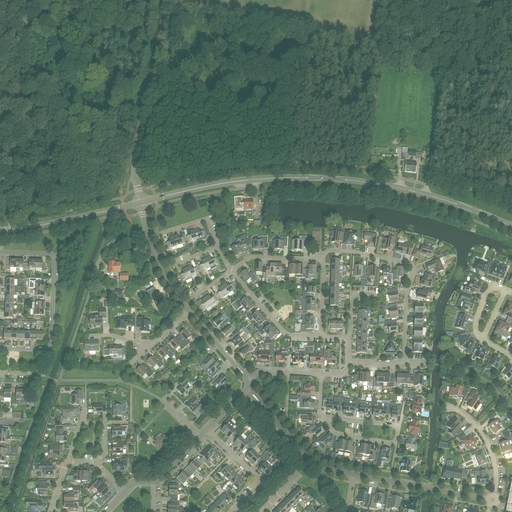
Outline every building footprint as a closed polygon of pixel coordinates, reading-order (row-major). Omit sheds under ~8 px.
[(405,172),(415,173),(416,163),(413,162),(413,160),(410,160),(410,162),(406,162),(405,172)] [(236,199),(236,210),(242,210),(253,209),(253,198),(242,199),(242,198),(236,199)] [(205,234),(204,231),(199,232),(198,229),(194,230),(197,240),(198,242),(207,240),(206,237),(205,234)] [(188,242),(197,240),(194,230),(189,231),(190,235),(186,236),(188,242)] [(331,235),(330,242),(339,243),(339,242),(342,242),(343,239),(344,233),(340,232),(340,231),(334,230),(333,232),(331,232),(330,235),(331,235)] [(344,239),(343,244),(346,244),(353,245),(354,237),(357,237),(357,232),(345,231),(344,239)] [(365,233),(364,239),(364,240),(367,241),(367,247),(374,248),(376,234),(365,233)] [(178,235),(173,236),(176,246),(185,243),(183,237),(179,239),(178,235)] [(242,245),(247,243),(244,235),(241,236),(242,240),(237,241),(235,242),(236,245),(233,247),(234,250),(233,251),(234,255),(235,255),(235,256),(236,256),(239,255),(239,254),(244,252),(242,245)] [(176,246),(173,236),(169,238),(170,242),(166,243),(167,249),(176,246)] [(267,244),(267,237),(260,236),(260,240),(254,240),(254,244),(253,244),(253,249),(254,249),(254,250),(257,250),(258,250),(258,249),(263,249),(264,244),(267,244)] [(306,248),(306,236),(299,236),(299,241),(292,240),(292,250),(293,250),(293,251),(293,252),(296,252),(296,251),(297,250),(302,251),(302,248),(306,248)] [(287,247),(287,238),(280,237),(280,241),(274,241),(274,245),(273,245),(273,250),(274,250),(274,251),(277,251),(277,250),(283,250),(283,247),(287,247)] [(393,246),(395,238),(389,237),(389,240),(383,239),(382,244),(383,244),(382,249),(389,251),(390,245),(393,246)] [(406,245),(403,244),(404,241),(403,241),(399,240),(398,240),(398,242),(398,243),(399,243),(397,251),(403,253),(403,254),(407,255),(408,250),(412,251),(413,244),(406,243),(406,245)] [(433,249),(422,245),(420,251),(415,249),(412,256),(418,258),(420,254),(431,257),(433,249)] [(444,257),(443,254),(434,258),(435,261),(431,262),(425,265),(428,271),(434,268),(436,273),(444,270),(439,259),(444,257)] [(210,268),(211,269),(216,267),(215,265),(218,264),(215,258),(211,260),(210,257),(205,259),(210,268)] [(16,268),(17,259),(11,259),(11,260),(10,260),(10,263),(7,263),(7,272),(10,272),(10,271),(11,271),(12,271),(12,268),(16,268)] [(26,271),(26,264),(23,263),(23,260),(23,259),(17,259),(16,268),(16,271),(19,271),(19,270),(19,269),(23,269),(23,271),(26,271)] [(26,264),(26,271),(29,271),(29,269),(35,269),(36,259),(30,259),(30,260),(29,260),(29,264),(26,264)] [(36,259),(35,269),(42,269),(42,271),(45,271),(45,264),(42,264),(42,260),(36,259)] [(205,270),(210,268),(205,259),(201,261),(203,264),(199,266),(202,274),(206,272),(205,270)] [(476,260),(473,268),(484,272),(487,264),(476,260)] [(120,272),(120,264),(114,263),(114,262),(109,262),(109,273),(114,273),(114,272),(120,272)] [(490,274),(502,279),(507,266),(503,265),(503,266),(499,265),(500,264),(499,263),(496,262),(495,262),(494,263),(491,271),(490,271),(491,272),(490,274)] [(265,273),(266,266),(262,266),(262,263),(256,263),(255,273),(265,273)] [(275,276),(276,264),(270,264),(270,270),(266,270),(266,276),(275,276)] [(282,265),(276,264),(275,276),(285,277),(285,271),(281,271),(282,265)] [(289,275),(296,275),(296,265),(289,265),(289,270),(286,270),(285,277),(289,277),(289,275)] [(296,278),(302,278),(305,278),(305,271),(302,271),(303,265),(296,265),(296,275),(296,278)] [(305,272),(305,279),(310,279),(310,278),(313,278),(315,277),(315,276),(316,266),(309,265),(308,272),(305,272)] [(190,266),(186,268),(191,277),(199,273),(196,267),(192,269),(190,266)] [(365,273),(362,273),(362,266),(355,266),(355,276),(362,277),(362,280),(365,280),(365,273)] [(369,267),(368,277),(368,279),(369,280),(372,280),(373,279),(373,277),(375,277),(375,281),(378,281),(379,274),(379,269),(376,269),(376,267),(369,267)] [(391,286),(392,274),(389,274),(389,267),(383,267),(383,277),(386,277),(386,282),(388,282),(388,286),(391,286)] [(191,277),(186,268),(182,270),(183,273),(179,275),(182,281),(185,280),(186,281),(191,279),(191,277)] [(393,274),(392,280),(398,280),(398,277),(403,278),(403,268),(397,268),(396,270),(393,270),(393,274)] [(251,282),(256,278),(253,273),(250,275),(246,269),(241,273),(247,282),(250,279),(251,282)] [(431,280),(432,275),(425,273),(424,278),(422,278),(420,285),(430,287),(431,280)] [(36,288),(36,290),(45,290),(46,284),(45,284),(41,284),(41,281),(40,281),(41,279),(29,279),(29,288),(36,288)] [(466,285),(464,291),(473,294),(474,291),(478,292),(480,285),(471,282),(469,286),(466,285)] [(222,286),(228,294),(230,297),(234,294),(232,291),(235,289),(232,284),(228,286),(226,283),(222,286)] [(220,299),(228,294),(222,286),(218,288),(220,292),(217,294),(220,299)] [(157,293),(154,287),(146,291),(149,297),(152,296),(158,306),(165,302),(159,292),(157,293)] [(302,296),(308,297),(308,294),(315,294),(315,288),(307,287),(307,291),(303,291),(302,296)] [(398,301),(396,289),(387,290),(388,294),(390,302),(398,301)] [(430,297),(431,290),(427,289),(426,293),(418,291),(417,297),(426,300),(427,296),(430,297)] [(45,290),(36,290),(36,297),(34,296),(32,297),(32,299),(34,300),(41,300),(41,297),(44,297),(44,296),(45,297),(45,290)] [(123,301),(124,295),(112,292),(111,298),(123,301)] [(468,307),(472,309),(474,302),(469,300),(468,299),(469,297),(462,294),(460,300),(462,300),(459,307),(467,310),(468,307)] [(208,295),(205,298),(210,306),(218,301),(214,296),(211,298),(208,295)] [(308,297),(302,296),(302,305),(314,306),(314,305),(315,304),(315,301),(315,300),(308,300),(308,297)] [(210,306),(205,298),(201,301),(203,304),(199,306),(203,311),(210,306)] [(241,305),(244,308),(250,303),(246,298),(241,302),(239,299),(234,303),(238,308),(241,305)] [(33,309),(44,309),(44,307),(45,307),(45,303),(44,303),(41,303),(41,300),(34,300),(33,303),(32,303),(32,309),(33,309)] [(250,303),(244,308),(246,310),(243,313),(246,318),(251,314),(249,311),(254,307),(250,303)] [(398,317),(396,304),(385,306),(385,310),(388,310),(389,315),(387,316),(388,318),(398,317)] [(414,316),(423,316),(423,304),(415,304),(414,316)] [(314,306),(302,305),(302,314),(308,315),(308,312),(314,312),(314,306)] [(44,309),(33,309),(33,319),(40,319),(40,316),(43,316),(44,316),(45,312),(44,312),(44,309)] [(99,309),(99,315),(90,316),(90,325),(97,325),(102,325),(102,318),(106,318),(106,309),(99,309)] [(511,312),(506,309),(503,315),(509,317),(508,320),(511,322),(511,312)] [(253,319),(255,322),(262,316),(258,312),(253,316),(251,314),(246,318),(250,322),(253,319)] [(308,315),(302,314),(301,323),(314,324),(314,318),(308,317),(308,315)] [(464,330),(468,317),(459,314),(455,327),(464,330)] [(216,320),(213,322),(217,327),(222,323),(224,325),(230,320),(228,317),(224,320),(221,316),(220,316),(218,315),(215,318),(216,320)] [(257,330),(258,331),(263,327),(261,325),(265,321),(262,316),(255,322),(258,324),(254,327),(255,328),(257,330)] [(414,316),(414,328),(422,328),(426,328),(426,326),(425,325),(422,325),(423,316),(414,316)] [(150,325),(150,320),(145,320),(145,317),(137,317),(137,324),(141,324),(141,332),(149,332),(149,325),(150,325)] [(116,320),(115,329),(126,329),(126,325),(132,325),(132,318),(122,318),(122,320),(116,320)] [(384,325),(384,328),(388,327),(389,334),(397,332),(395,320),(385,322),(379,323),(378,323),(378,326),(384,325)] [(500,322),(497,327),(507,332),(509,327),(511,328),(511,324),(507,322),(505,325),(500,322)] [(314,324),(301,323),(301,333),(307,333),(307,330),(314,330),(314,324)] [(263,327),(258,331),(262,335),(265,333),(267,335),(273,330),(269,325),(264,329),(263,327)] [(233,336),(239,331),(237,328),(233,331),(229,326),(222,333),(226,337),(231,333),(233,336)] [(506,335),(507,332),(497,327),(494,334),(499,336),(499,335),(506,338),(508,335),(506,335)] [(414,328),(414,340),(422,340),(422,328),(414,328)] [(180,335),(178,337),(186,347),(190,343),(187,339),(191,336),(189,334),(190,334),(187,331),(186,331),(184,329),(179,334),(180,335)] [(273,330),(267,335),(269,338),(266,340),(269,344),(272,344),(273,343),(275,342),(272,339),(277,334),(273,330)] [(242,334),(239,331),(233,336),(236,339),(231,343),(235,348),(237,345),(239,347),(244,343),(238,337),(242,334)] [(470,355),(475,344),(469,342),(469,341),(468,340),(467,337),(466,337),(465,333),(452,337),(454,341),(458,339),(459,343),(459,345),(459,347),(460,348),(461,350),(463,350),(465,349),(467,350),(465,353),(470,355)] [(186,347),(178,337),(175,339),(174,338),(169,342),(171,345),(170,345),(173,348),(174,348),(175,350),(179,347),(182,350),(186,347)] [(421,348),(422,340),(414,340),(413,352),(424,353),(424,348),(421,348)] [(95,352),(95,351),(99,351),(99,342),(99,341),(95,341),(95,342),(88,342),(88,341),(85,341),(85,343),(85,352),(88,351),(88,352),(90,355),(95,354),(95,352)] [(251,344),(248,341),(242,346),(245,349),(240,353),(244,358),(251,352),(247,347),(251,344)] [(397,349),(394,344),(387,344),(384,349),(387,355),(393,355),(397,349)] [(175,355),(166,345),(164,348),(163,347),(158,351),(159,353),(159,354),(161,357),(162,356),(164,358),(167,355),(170,359),(175,355)] [(122,346),(109,346),(109,350),(104,350),(104,356),(109,356),(109,354),(122,354),(122,346)] [(264,364),(264,352),(261,352),(261,347),(258,347),(253,355),(256,356),(257,354),(258,354),(258,364),(264,364)] [(270,352),(264,352),(264,364),(269,364),(270,354),(273,354),(273,347),(270,347),(270,352)] [(276,347),(273,347),(273,354),(276,354),(275,362),(281,362),(281,353),(276,352),(276,347)] [(310,363),(315,364),(316,354),(313,354),(313,347),(307,347),(307,349),(307,356),(310,356),(310,363)] [(290,355),(290,348),(287,348),(287,349),(285,349),(284,351),(284,353),(281,353),(281,362),(287,362),(287,355),(290,355)] [(293,348),(290,348),(290,355),(293,355),(292,363),(298,363),(299,351),(293,350),(293,348)] [(475,350),(471,359),(474,360),(476,357),(477,357),(477,358),(482,361),(485,356),(486,356),(488,352),(484,350),(484,349),(483,348),(482,348),(481,349),(479,352),(475,350)] [(307,356),(307,349),(304,349),(304,351),(299,351),(298,363),(304,363),(304,355),(307,356)] [(316,354),(315,364),(321,364),(321,356),(324,356),(324,349),(321,349),(321,351),(316,351),(316,354)] [(335,364),(336,355),(331,354),(332,351),(325,350),(324,357),(327,357),(327,364),(335,364)] [(164,365),(155,355),(153,357),(152,356),(147,361),(149,363),(148,363),(150,366),(151,366),(153,368),(156,365),(160,368),(164,365)] [(208,369),(215,361),(210,356),(205,361),(201,356),(195,362),(202,368),(204,366),(208,369)] [(500,365),(502,361),(499,359),(499,358),(498,357),(497,356),(496,357),(494,360),(490,357),(484,368),(487,370),(487,369),(488,370),(489,370),(490,370),(491,369),(492,369),(493,368),(493,367),(496,369),(499,364),(500,365)] [(220,366),(215,361),(208,369),(211,372),(208,374),(212,378),(217,373),(215,371),(220,366)] [(153,374),(144,364),(142,366),(141,365),(136,370),(138,372),(137,373),(140,376),(140,375),(142,377),(146,374),(149,378),(153,374)] [(509,379),(511,375),(511,366),(511,367),(510,367),(508,370),(504,367),(500,372),(504,375),(509,379)] [(363,386),(363,373),(357,373),(357,376),(350,376),(350,384),(359,384),(359,385),(360,386),(363,386)] [(370,374),(363,373),(363,386),(367,386),(367,387),(372,387),(373,378),(370,378),(370,374)] [(383,383),(383,374),(377,374),(376,378),(374,378),(373,387),(379,387),(379,383),(383,383)] [(393,388),(393,387),(393,380),(393,379),(390,379),(390,374),(383,374),(383,383),(387,383),(387,388),(393,388)] [(396,380),(393,380),(393,387),(396,387),(396,385),(400,385),(400,384),(403,384),(403,375),(397,374),(396,380)] [(410,375),(403,375),(403,384),(407,384),(407,387),(413,388),(413,381),(409,381),(410,375)] [(414,386),(418,386),(419,387),(422,387),(422,386),(424,386),(424,381),(423,381),(423,375),(417,375),(417,378),(414,378),(414,386)] [(227,381),(222,376),(218,381),(215,378),(211,384),(215,387),(217,385),(220,388),(223,390),(228,384),(226,382),(227,381)] [(184,383),(186,381),(184,379),(180,384),(182,386),(177,390),(182,395),(189,388),(184,383)] [(300,389),(300,395),(307,395),(310,396),(311,392),(314,392),(314,384),(302,384),(302,389),(300,389)] [(464,397),(467,389),(456,385),(455,389),(451,387),(451,388),(449,387),(448,392),(449,393),(449,395),(452,397),(456,399),(457,396),(460,397),(461,395),(464,397)] [(1,393),(1,401),(4,401),(4,399),(10,399),(11,394),(12,394),(12,389),(7,389),(7,390),(4,390),(4,393),(1,393)] [(22,398),(25,398),(26,391),(17,390),(16,395),(13,395),(12,402),(12,405),(18,405),(18,400),(22,400),(22,398)] [(473,390),(468,397),(472,400),(467,407),(471,409),(472,409),(475,411),(480,404),(477,401),(478,399),(475,396),(477,393),(473,390)] [(82,398),(82,391),(75,391),(75,395),(72,395),(72,397),(70,397),(70,404),(72,404),(72,405),(79,405),(79,398),(82,398)] [(191,411),(198,404),(193,399),(196,396),(194,394),(189,399),(191,401),(186,406),(191,411)] [(341,399),(342,394),(339,394),(338,398),(333,397),(333,402),(332,412),(337,412),(338,404),(341,405),(342,399),(341,399)] [(314,408),(314,400),(307,400),(307,396),(300,396),(300,402),(299,402),(299,408),(304,408),(314,408)] [(422,398),(415,397),(414,403),(413,403),(412,411),(412,412),(413,412),(413,413),(414,413),(415,413),(416,413),(416,412),(416,411),(421,412),(422,405),(421,404),(422,398)] [(342,399),(341,405),(344,405),(343,413),(348,413),(349,404),(349,400),(342,399)] [(357,409),(358,399),(355,399),(355,402),(352,402),(352,403),(351,404),(349,404),(348,413),(353,414),(354,409),(357,409)] [(361,399),(358,399),(357,409),(359,410),(359,414),(364,415),(365,405),(360,405),(361,399)] [(365,405),(364,415),(365,415),(365,416),(366,416),(368,417),(369,416),(369,415),(370,408),(373,408),(374,401),(374,399),(371,399),(371,402),(366,401),(365,405)] [(380,417),(381,407),(382,403),(376,403),(376,401),(374,401),(373,408),(372,413),(372,416),(380,417)] [(386,410),(389,410),(390,403),(387,403),(387,404),(382,403),(381,407),(380,417),(386,417),(386,410)] [(391,418),(397,418),(398,405),(395,405),(395,404),(390,403),(389,410),(392,410),(391,418)] [(106,404),(93,404),(93,409),(93,414),(92,414),(100,414),(100,412),(102,412),(102,407),(106,407),(106,404)] [(118,404),(117,405),(117,406),(113,406),(113,416),(122,416),(122,411),(126,411),(126,404),(118,404)] [(203,408),(198,404),(191,411),(196,416),(201,411),(203,413),(208,408),(206,406),(203,408)] [(75,416),(75,410),(63,410),(63,416),(61,416),(61,417),(59,417),(59,422),(61,422),(61,423),(67,423),(71,423),(73,423),(73,416),(75,416)] [(301,423),(306,423),(306,426),(310,426),(310,424),(310,422),(311,422),(312,416),(306,416),(306,413),(299,412),(298,419),(301,419),(301,423)] [(495,421),(493,418),(496,415),(494,413),(489,418),(491,421),(493,423),(489,426),(488,427),(491,431),(498,425),(502,423),(498,419),(495,421)] [(221,430),(225,434),(232,427),(234,425),(230,421),(232,419),(230,417),(225,422),(227,424),(221,430)] [(453,437),(461,428),(458,426),(460,424),(459,423),(459,422),(456,419),(455,420),(454,418),(451,422),(450,421),(447,425),(448,425),(447,427),(450,429),(448,432),(453,437)] [(419,425),(419,420),(413,419),(412,424),(409,424),(408,431),(411,431),(411,433),(412,434),(414,434),(415,434),(417,434),(417,432),(418,432),(419,425)] [(239,433),(239,432),(243,428),(244,428),(242,425),(238,429),(237,428),(236,428),(234,430),(232,427),(225,434),(229,438),(236,431),(237,431),(239,433)] [(308,433),(310,435),(312,434),(314,434),(317,436),(323,431),(318,425),(314,429),(311,426),(303,433),(305,436),(308,433)] [(501,429),(498,425),(491,431),(494,434),(495,434),(501,429)] [(127,426),(119,426),(119,429),(112,429),(112,437),(117,437),(116,436),(122,436),(122,432),(126,432),(126,429),(127,429),(127,426)] [(0,430),(0,436),(7,437),(7,430),(9,431),(9,428),(1,427),(0,430)] [(67,433),(63,433),(63,428),(57,428),(57,433),(56,433),(56,441),(67,441),(67,433)] [(322,436),(316,441),(319,445),(321,444),(322,444),(325,447),(327,446),(331,446),(332,440),(325,433),(322,436)] [(464,433),(458,438),(460,441),(461,441),(462,443),(460,444),(460,445),(460,446),(460,447),(461,448),(462,448),(463,447),(465,446),(468,450),(477,443),(470,434),(467,436),(464,433)] [(500,449),(509,446),(511,445),(511,440),(511,436),(509,433),(503,436),(504,439),(503,439),(503,440),(504,442),(500,444),(499,445),(500,449)] [(167,438),(162,435),(161,436),(158,439),(156,437),(153,440),(155,442),(154,443),(159,447),(165,440),(167,438)] [(0,446),(6,446),(6,439),(10,440),(10,437),(7,437),(0,436),(0,446)] [(234,443),(238,447),(245,440),(241,436),(234,443)] [(249,443),(252,446),(258,439),(256,436),(254,438),(249,443)] [(405,448),(415,450),(415,449),(416,449),(416,448),(416,447),(416,446),(416,442),(415,442),(416,437),(409,436),(408,441),(406,441),(405,448)] [(258,448),(257,446),(257,445),(259,443),(260,442),(258,439),(252,446),(254,448),(246,456),(246,457),(245,457),(245,458),(248,461),(249,461),(249,460),(250,460),(257,453),(258,452),(260,450),(258,448)] [(245,440),(238,447),(242,451),(249,444),(245,440)] [(344,451),(346,442),(340,440),(339,443),(336,442),(334,454),(337,455),(337,454),(338,452),(344,453),(344,451)] [(354,450),(351,449),(352,443),(346,442),(344,451),(344,453),(350,454),(349,456),(352,457),(354,450)] [(112,450),(113,454),(116,454),(116,457),(120,457),(120,454),(123,454),(123,448),(127,448),(127,443),(119,443),(119,446),(111,446),(111,450),(112,450)] [(365,458),(368,446),(361,444),(360,451),(357,451),(356,457),(362,458),(362,457),(365,458)] [(0,455),(6,456),(6,449),(8,449),(8,446),(6,446),(0,446),(0,455)] [(62,453),(62,446),(55,446),(55,447),(50,447),(50,451),(48,451),(48,457),(53,457),(53,459),(57,459),(57,457),(60,457),(60,453),(62,453)] [(208,446),(204,450),(211,457),(214,455),(215,457),(217,455),(219,457),(221,455),(216,450),(214,452),(208,446)] [(374,447),(368,446),(365,458),(369,458),(368,460),(374,461),(375,454),(372,453),(374,447)] [(511,454),(509,446),(500,449),(502,453),(503,453),(503,454),(508,452),(508,455),(510,454),(510,458),(511,457),(511,454)] [(380,462),(381,460),(384,460),(385,460),(385,459),(388,459),(390,449),(382,448),(381,451),(378,451),(375,467),(379,467),(380,466),(381,465),(381,463),(381,462),(380,462)] [(209,460),(211,457),(204,450),(200,454),(206,460),(204,463),(209,468),(211,465),(209,463),(211,462),(209,460)] [(475,455),(479,466),(487,463),(482,452),(477,454),(476,451),(470,453),(472,456),(475,455)] [(261,457),(257,453),(250,460),(250,461),(249,461),(249,462),(252,464),(253,464),(254,464),(261,457)] [(259,470),(258,471),(261,473),(262,473),(262,472),(263,473),(270,466),(272,463),(270,460),(268,459),(271,456),(269,454),(264,459),(266,461),(266,462),(259,469),(259,470)] [(5,462),(6,456),(0,455),(0,465),(7,465),(8,465),(8,464),(8,463),(7,462),(5,462)] [(415,462),(416,459),(408,457),(408,460),(406,459),(406,461),(403,460),(402,464),(401,464),(400,466),(402,467),(401,471),(409,473),(411,462),(415,462)] [(191,463),(197,470),(202,465),(196,458),(191,463)] [(120,463),(113,463),(113,471),(115,471),(116,474),(121,474),(121,470),(123,470),(123,466),(127,466),(127,460),(120,460),(120,463)] [(446,467),(445,472),(444,472),(443,475),(442,475),(441,478),(445,479),(446,478),(453,479),(453,478),(460,479),(462,471),(458,470),(458,469),(452,468),(453,461),(448,460),(446,467)] [(54,475),(54,467),(50,467),(50,464),(39,464),(39,463),(35,463),(35,470),(43,470),(44,471),(44,475),(54,475)] [(186,468),(192,475),(197,470),(191,463),(186,468)] [(220,472),(225,476),(231,469),(227,465),(225,467),(223,465),(219,469),(221,471),(220,472)] [(272,468),(270,466),(263,473),(262,474),(262,475),(265,477),(266,477),(266,476),(267,477),(273,471),(276,474),(280,470),(277,466),(275,468),(274,467),(273,467),(272,468)] [(186,468),(181,473),(188,480),(192,475),(186,468)] [(225,476),(229,480),(236,474),(231,469),(225,476)] [(488,484),(488,477),(486,477),(486,471),(479,471),(472,472),(472,475),(478,480),(475,480),(475,484),(482,484),(483,485),(485,485),(486,484),(488,484)] [(81,481),(81,472),(74,472),(74,477),(71,477),(71,483),(72,483),(76,483),(77,483),(77,481),(81,481)] [(87,472),(81,472),(81,481),(85,481),(85,483),(89,483),(91,481),(91,477),(87,477),(87,472)] [(183,485),(188,480),(181,473),(176,478),(183,485)] [(229,480),(233,485),(240,478),(236,474),(229,480)] [(240,478),(233,485),(238,489),(244,482),(240,478)] [(169,484),(169,491),(178,491),(178,484),(179,483),(176,479),(175,480),(171,480),(171,484),(169,484)] [(98,492),(104,486),(105,486),(100,481),(96,486),(92,483),(87,488),(90,491),(94,488),(98,492),(97,493),(98,493),(98,492)] [(49,488),(49,485),(47,485),(46,482),(40,482),(40,487),(38,487),(38,495),(41,495),(41,496),(47,496),(47,495),(47,488),(49,488)] [(108,498),(105,495),(109,491),(104,486),(98,492),(98,493),(95,495),(98,498),(95,501),(100,506),(108,498)] [(298,488),(294,492),(300,499),(302,497),(303,498),(306,495),(305,494),(298,488)] [(359,490),(357,502),(361,502),(361,505),(362,507),(367,508),(368,505),(369,499),(366,498),(368,492),(359,490)] [(178,491),(169,491),(168,498),(171,498),(171,500),(177,501),(178,491)] [(64,502),(74,502),(74,498),(77,498),(77,492),(69,492),(69,495),(64,495),(64,502)] [(299,500),(300,499),(294,492),(290,497),(297,504),(299,506),(301,505),(298,503),(299,502),(299,500)] [(370,508),(376,509),(376,507),(380,507),(381,507),(382,505),(382,502),(383,502),(384,498),(383,498),(383,494),(376,493),(375,501),(371,500),(370,508)] [(224,494),(220,498),(226,505),(231,500),(224,494)] [(386,509),(390,510),(390,508),(398,509),(400,497),(392,496),(391,503),(387,502),(386,509)] [(295,506),(297,504),(290,497),(285,501),(292,507),(294,506),(295,506)] [(222,509),(226,505),(220,498),(215,502),(222,509)] [(415,511),(416,506),(417,506),(417,504),(416,504),(417,501),(409,499),(409,502),(403,501),(402,508),(408,509),(407,510),(415,511)] [(33,503),(33,500),(26,500),(26,506),(31,506),(30,511),(41,511),(42,511),(42,503),(33,503)] [(168,510),(177,511),(183,511),(183,509),(183,508),(179,507),(179,501),(177,501),(171,500),(170,503),(168,503),(168,506),(168,510)] [(281,505),(288,511),(289,511),(291,510),(290,509),(292,507),(285,501),(281,505)] [(74,506),(74,502),(64,502),(64,508),(69,508),(69,511),(77,511),(77,506),(74,506)] [(216,511),(219,511),(222,509),(215,502),(211,507),(216,511)]
